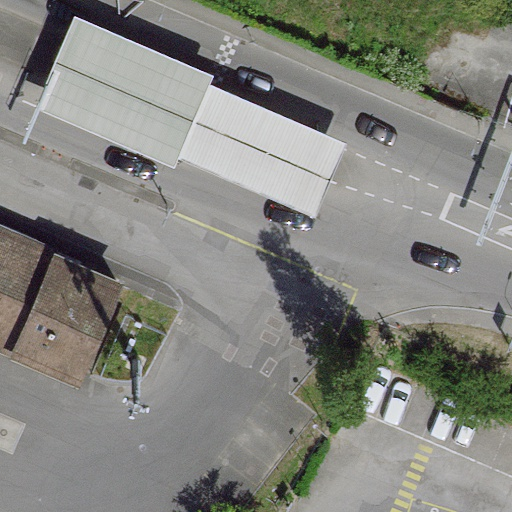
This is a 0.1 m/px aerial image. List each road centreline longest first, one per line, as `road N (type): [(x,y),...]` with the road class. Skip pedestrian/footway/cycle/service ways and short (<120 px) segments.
road 1 (primary): [(0,90),(352,235),(411,242),(511,233)]
road 2 (primary): [(511,232),(439,161),(65,0)]
